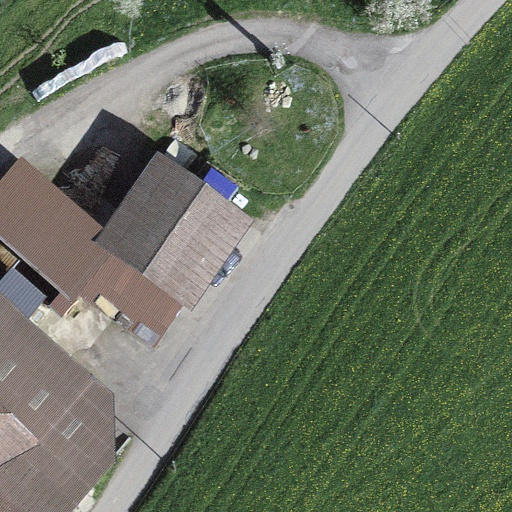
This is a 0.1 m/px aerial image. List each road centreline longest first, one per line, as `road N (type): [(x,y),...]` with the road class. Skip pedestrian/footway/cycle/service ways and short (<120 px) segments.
road 1 (unclassified): [(108,511),(346,161),(482,0)]
road 2 (track): [(0,159),(99,94),(200,46),(296,38),(337,48),(405,84)]
